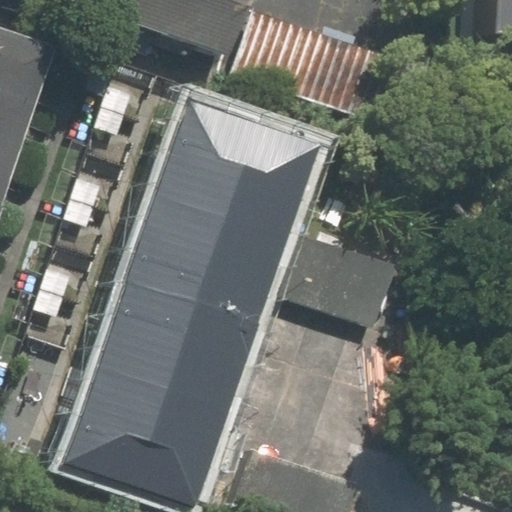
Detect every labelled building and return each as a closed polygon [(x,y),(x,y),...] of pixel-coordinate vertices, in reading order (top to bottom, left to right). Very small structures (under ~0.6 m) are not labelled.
[(32,0),(210,60),(230,0),(32,0)] [(239,13),(218,75),(376,128),(397,67),(239,13)] [(0,42),(0,167),(38,56),(0,42)] [(104,94),(90,132),(109,138),(123,101),(104,94)] [(144,108),(32,467),(164,508),(278,149),(144,108)] [(72,187),(59,225),(78,231),(91,194),(72,187)] [(273,231),(252,293),(372,331),(392,269),(273,231)] [(42,275),(29,313),(48,320),(61,282),(42,275)] [(11,363),(0,393),(0,401),(16,407),(30,371),(11,363)] [(237,451),(217,511),(332,511),(341,484),(237,451)]
